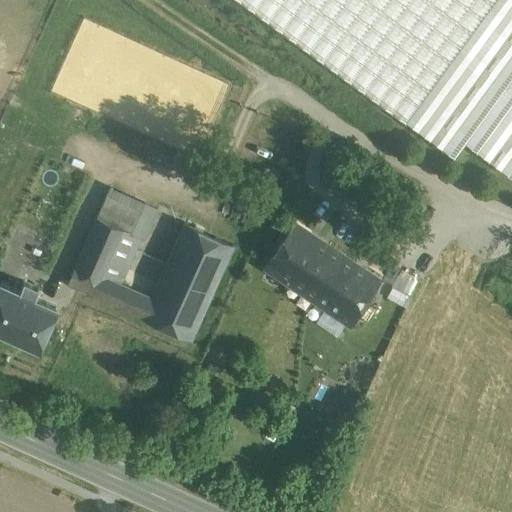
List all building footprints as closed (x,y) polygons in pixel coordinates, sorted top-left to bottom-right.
[(493,0),(241,0),(406,120),(493,0)] [(511,0),(493,0),(406,120),(455,156),(465,142),(511,176),(511,0)] [(155,209),(109,188),(96,217),(125,229),(105,274),(122,282),(155,209)] [(125,229),(96,217),(67,282),(192,339),(234,245),(185,222),(152,295),(122,282),(105,274),(125,229)] [(380,279),(295,222),(265,267),(350,324),(380,279)] [(19,289),(1,281),(0,283),(0,327),(38,345),(56,306),(35,296),(38,287),(23,280),(19,289)]
